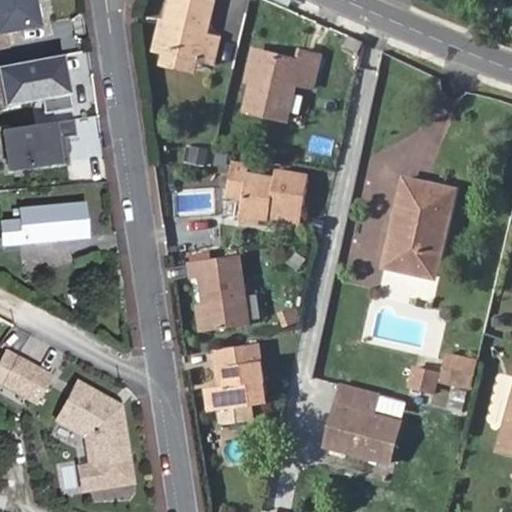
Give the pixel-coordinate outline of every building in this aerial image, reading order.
[(35,0),(0,0),(0,49),(8,48),(6,34),(41,26),(35,0)] [(193,49),(215,55),(217,46),(222,25),(205,22),(210,0),(169,0),(162,31),(195,39),(193,49)] [(300,57),(258,48),(244,109),(288,118),(297,81),(312,84),(319,52),(302,49),(300,57)] [(65,56),(54,58),(59,88),(70,86),(65,56)] [(54,58),(0,67),(0,80),(5,108),(43,101),(45,115),(74,109),(70,86),(59,88),(54,58)] [(74,120),(4,130),(10,170),(69,162),(66,138),(77,136),(74,120)] [(246,215),(273,218),(277,200),(282,177),(252,174),(253,167),(236,165),(232,197),(248,199),(246,215)] [(277,200),(273,218),(276,219),(276,216),(278,210),(289,211),(309,213),(309,212),(314,174),(283,170),(282,177),(277,200)] [(408,180),(397,228),(407,230),(400,267),(399,269),(440,278),(458,190),(408,180)] [(21,225),(1,227),(4,248),(86,239),(84,206),(21,213),(21,225)] [(308,223),(309,213),(289,211),(278,210),(276,216),(276,219),(308,223)] [(407,230),(397,228),(389,267),(399,269),(400,267),(407,230)] [(206,278),(211,305),(215,330),(257,323),(245,253),(194,262),(197,279),(206,278)] [(215,330),(211,305),(202,306),(206,332),(215,330)] [(220,351),(223,368),(231,366),(234,385),(226,386),(225,387),(225,389),(229,409),(231,424),(262,419),(259,404),(274,401),(270,379),(272,379),(265,343),(220,351)] [(478,385),(485,355),(459,349),(452,378),(478,385)] [(18,362),(2,385),(36,407),(51,384),(18,362)] [(231,366),(223,368),(226,386),(234,385),(231,366)] [(447,376),(423,369),(419,384),(443,391),(447,376)] [(366,390),(348,385),(343,405),(334,443),(394,459),(405,422),(382,416),(387,396),(366,390)] [(81,387),(61,423),(88,438),(93,470),(131,465),(124,415),(115,417),(108,410),(111,403),(81,387)] [(218,410),(229,409),(225,389),(225,387),(215,389),(218,410)] [(124,415),(111,403),(108,410),(115,417),(124,415)]
